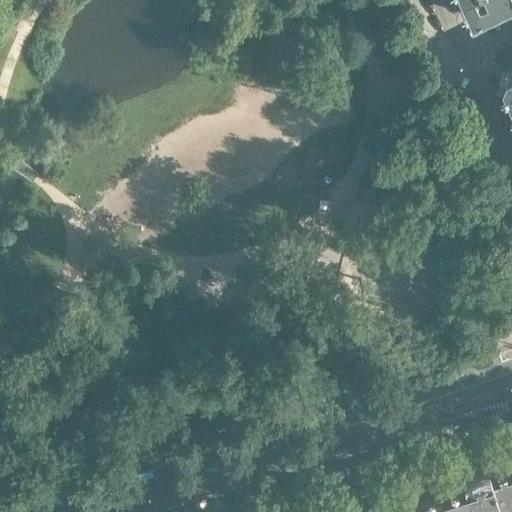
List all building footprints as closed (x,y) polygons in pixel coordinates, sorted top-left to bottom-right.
[(511,0),(467,0),(476,16),(477,17),(511,0)] [(511,66),(508,68),(508,69),(504,68),(500,76),(505,78),(504,78),(511,94),(511,66)] [(42,220),(28,226),(36,245),(50,239),(42,220)] [(511,332),(511,328),(510,321),(496,325),(500,336),(511,332)] [(511,511),(511,468),(510,461),(487,468),(500,511),(511,511)] [(500,511),(487,468),(462,476),(473,511),(500,511)] [(473,511),(462,476),(438,484),(446,511),(473,511)] [(446,511),(438,484),(414,492),(419,511),(446,511)] [(419,511),(414,492),(389,500),(393,511),(419,511)] [(393,511),(389,500),(362,508),(363,511),(393,511)]
